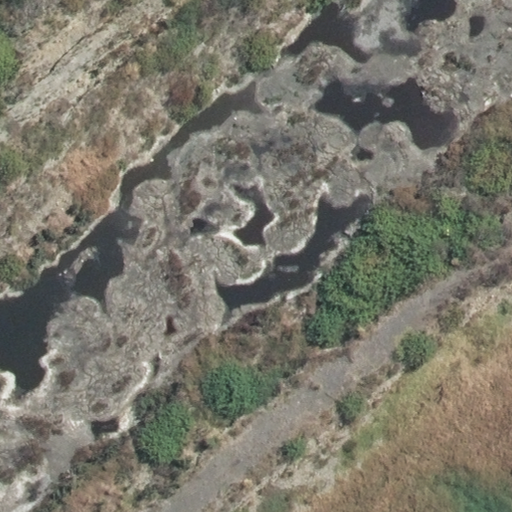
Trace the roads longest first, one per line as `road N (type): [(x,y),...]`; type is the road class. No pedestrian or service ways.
road 1 (track): [(142,511),(511,211)]
road 2 (track): [(154,0),(0,126)]
